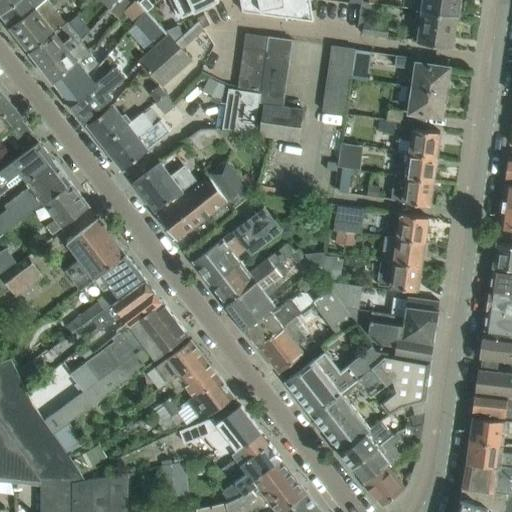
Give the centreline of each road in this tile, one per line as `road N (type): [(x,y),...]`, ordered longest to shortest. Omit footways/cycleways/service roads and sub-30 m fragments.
road 1 (residential): [(0,60),(349,511)]
road 2 (tertiary): [(420,511),(447,429),(497,59)]
road 3 (residential): [(232,0),(235,19),(497,59)]
